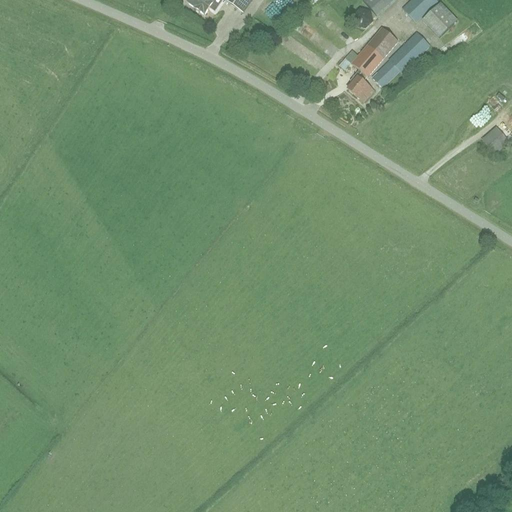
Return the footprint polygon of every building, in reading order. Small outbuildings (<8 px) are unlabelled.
[(213,3),(214,0),(223,0),(243,14),(253,0),(190,0),(188,3),(195,8),(195,9),(204,15),(213,3)] [(364,0),(363,2),(377,17),(395,0),(364,0)] [(436,0),(412,0),(403,10),(416,24),(439,3),(436,0)] [(336,2),(329,5),(336,16),(342,13),(336,2)] [(440,3),(421,21),(438,38),(456,20),(440,3)] [(355,27),(365,30),(373,23),(371,12),(360,9),(353,17),(355,27)] [(471,27),(440,52),(445,58),(476,33),(471,27)] [(364,83),(368,78),(399,42),(382,29),(351,65),(360,72),(356,77),(358,78),(348,90),(364,103),(368,97),(370,98),(375,92),(364,83)] [(418,33),(371,79),(382,90),(400,73),(402,75),(431,46),(418,33)] [(485,103),(488,108),(497,104),(494,98),(485,103)] [(503,122),(511,131),(511,114),(503,122)] [(495,156),(509,144),(496,128),(481,141),(495,156)]
